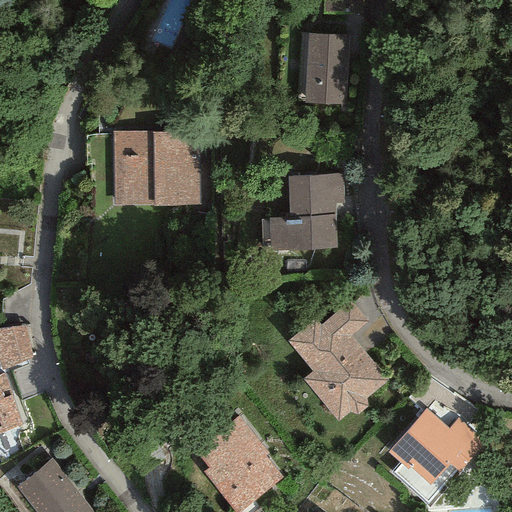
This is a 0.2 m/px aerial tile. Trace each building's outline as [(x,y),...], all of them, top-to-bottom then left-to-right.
[(370,0),(323,0),(324,13),(370,14),(370,0)] [(349,36),(301,32),(295,102),(343,106),(349,36)] [(114,133),(115,206),(199,205),(198,132),(114,133)] [(343,173),(288,175),(289,219),(270,220),(271,251),(335,249),(333,203),(344,203),(343,173)] [(302,380),(337,422),(348,413),(356,415),(367,407),(366,399),(388,380),(351,337),(367,322),(349,301),(320,325),(316,319),(287,342),(312,372),(302,380)] [(26,326),(0,328),(0,364),(2,370),(31,358),(26,326)] [(0,432),(22,425),(4,374),(0,375),(0,432)] [(426,410),(388,453),(399,463),(390,473),(429,507),(486,443),(458,417),(447,429),(426,410)] [(204,473),(234,511),(241,511),(284,478),(267,456),(270,454),(239,415),(195,450),(210,468),(204,473)] [(16,487),(35,511),(92,511),(51,458),(16,487)]
